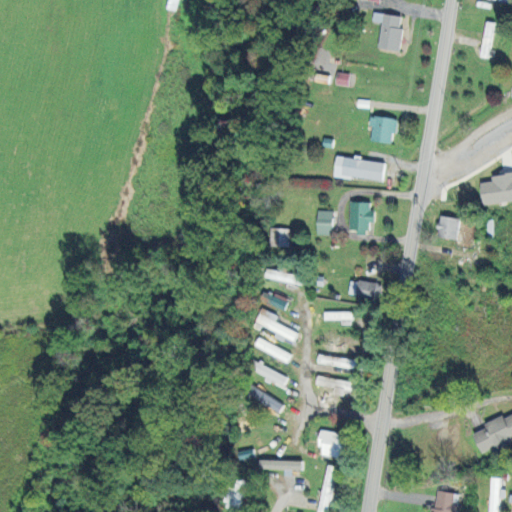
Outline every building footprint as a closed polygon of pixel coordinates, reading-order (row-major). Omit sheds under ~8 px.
[(403,15),(373,12),(372,22),(381,23),(378,48),(399,50),(403,15)] [(350,74),(337,72),(336,84),(348,85),(350,74)] [(396,120),(371,115),(369,125),(373,126),(371,140),(392,144),(396,120)] [(384,163),(336,156),(334,175),(382,181),(384,163)] [(480,183),(484,205),(511,200),(511,172),(492,176),(492,181),(480,183)] [(350,232),(367,232),(367,223),(374,223),(375,211),(369,211),(369,202),(351,202),(350,232)] [(316,235),(332,235),(332,211),(317,210),(316,235)] [(436,237),(456,240),(459,219),(439,215),(436,237)] [(291,229),(272,228),(271,246),(291,247),(291,229)] [(301,284),(302,273),(273,270),(272,280),(301,284)] [(348,296),(380,299),(382,284),(350,280),(348,296)] [(269,304),(285,310),(289,299),(273,293),(269,304)] [(279,315),(270,312),(264,327),(277,332),(274,338),(285,342),(286,339),(294,342),(298,332),(276,323),(279,315)] [(353,312),(324,312),(324,320),(353,320),(353,312)] [(292,353),(259,338),(255,347),(288,362),(292,353)] [(360,360),(319,354),(318,363),(358,370),(360,360)] [(289,376),(253,361),(250,369),(270,377),(269,379),(284,386),(289,376)] [(250,397),(279,413),(284,405),(255,388),(250,397)] [(511,438),(511,415),(504,418),(472,431),(482,453),(492,449),(494,453),(511,444),(511,440),(511,439),(511,438)] [(350,434),(321,432),(318,456),(347,459),(350,434)] [(302,470),(302,461),(260,460),(260,469),(302,470)] [(317,511),(327,511),(338,467),(328,465),(317,511)] [(498,511),(499,498),(505,498),(506,489),(500,489),(500,478),(490,477),(489,511),(498,511)] [(241,511),(244,479),(237,478),(236,489),(229,488),(226,511),(241,511)] [(456,511),(460,494),(436,490),(432,511),(456,511)]
